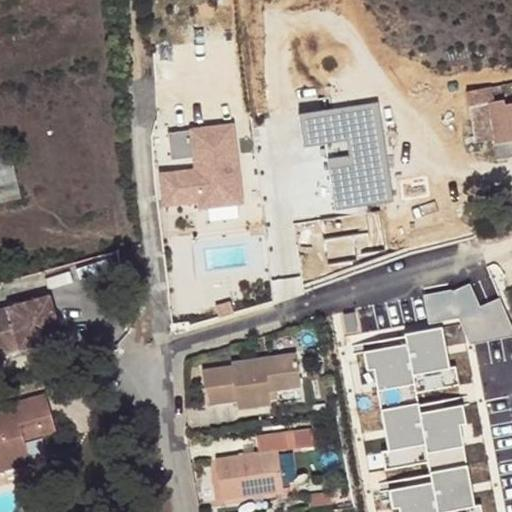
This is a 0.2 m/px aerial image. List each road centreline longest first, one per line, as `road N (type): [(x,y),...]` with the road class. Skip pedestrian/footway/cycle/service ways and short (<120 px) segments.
road 1 (residential): [(183,511),(166,405),(171,352),(183,342),(511,246)]
road 2 (unknown): [(391,283),(430,511)]
